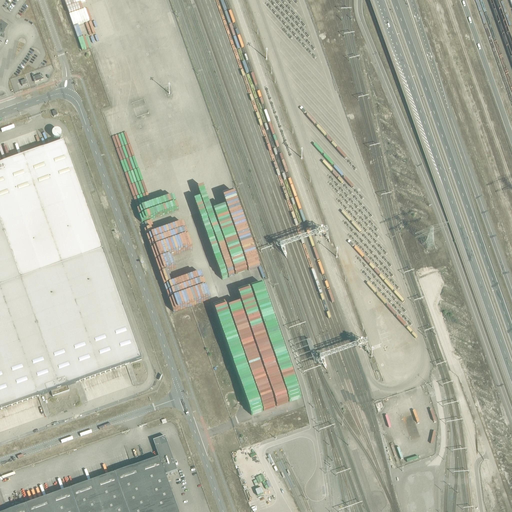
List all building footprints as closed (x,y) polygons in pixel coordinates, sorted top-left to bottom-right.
[(77,34),(83,31),(79,20),(72,22),(77,34)] [(141,96),(144,95),(144,68),(144,67),(135,70),(135,71),(139,82),(137,83),(141,96)] [(44,80),(42,75),(33,78),(34,83),(44,80)] [(61,135),(61,133),(60,132),(59,131),(58,130),(57,130),(56,130),(55,131),(54,132),(53,133),(53,135),(53,136),(54,138),(55,138),(57,139),(58,139),(59,138),(60,138),(61,136),(61,135)] [(103,251),(66,148),(65,143),(0,165),(0,410),(38,397),(51,392),(52,397),(69,391),(67,386),(80,382),(126,365),(142,360),(103,251)] [(142,187),(143,159),(141,154),(135,156),(136,159),(133,160),(136,166),(136,167),(142,187)] [(301,371),(319,365),(311,341),(292,347),(301,371)] [(165,437),(157,440),(153,441),(159,459),(8,511),(177,511),(165,476),(177,471),(165,437)]
